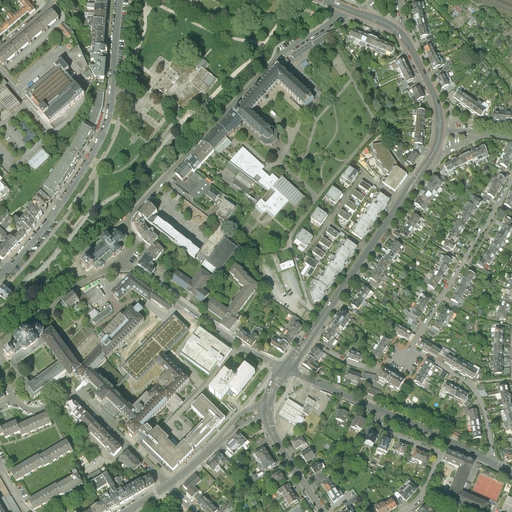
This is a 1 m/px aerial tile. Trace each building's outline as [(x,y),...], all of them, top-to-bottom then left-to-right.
[(25,0),(16,0),(24,9),(14,17),(11,14),(7,17),(10,21),(0,28),(0,36),(11,27),(24,16),(28,13),(30,16),(35,11),(27,2),(25,0)] [(108,7),(95,6),(87,5),(87,9),(95,10),(95,12),(107,13),(107,10),(108,7)] [(458,6),(452,13),(457,16),(462,10),(458,6)] [(46,17),(39,23),(45,31),(60,19),(53,12),(46,17)] [(107,13),(95,12),(94,16),(94,17),(94,21),(106,22),(106,18),(107,13)] [(106,22),(94,21),(92,21),(91,29),(93,29),(105,30),(106,27),(106,22)] [(478,29),(481,27),(476,21),(473,24),(478,29)] [(32,29),(25,35),(31,43),(45,31),(39,23),(32,29)] [(70,30),(64,25),(59,29),(62,32),(61,33),(64,36),(65,37),(66,37),(68,40),(74,36),(72,32),(70,30)] [(348,40),(354,42),(355,38),(358,30),(353,28),(348,40)] [(105,30),(93,29),(91,47),(104,48),(105,38),(105,30)] [(364,33),(358,30),(355,38),(354,42),(359,44),(360,42),(364,33)] [(426,37),(425,36),(427,36),(426,30),(418,32),(420,39),(426,37)] [(364,33),(360,42),(362,43),(363,41),(365,42),(369,35),(364,33)] [(18,41),(10,47),(17,54),(31,43),(25,35),(18,41)] [(323,36),(312,43),(316,51),(327,44),(323,36)] [(376,46),(379,39),(373,37),(370,44),(376,46)] [(379,39),(376,46),(381,48),(384,41),(379,39)] [(389,43),(384,41),(381,48),(379,52),(384,54),(386,50),(389,43)] [(394,45),(389,43),(386,50),(391,52),(394,45)] [(430,45),(422,49),(425,54),(432,50),(430,45)] [(3,52),(0,55),(0,63),(3,66),(17,54),(10,47),(3,52)] [(107,54),(107,48),(104,48),(91,47),(91,57),(106,59),(107,54)] [(79,49),(68,58),(82,74),(88,69),(79,49)] [(435,55),(432,50),(425,54),(427,59),(435,55)] [(437,60),(435,55),(427,59),(430,64),(437,60)] [(106,59),(91,57),(91,62),(95,63),(94,64),(96,65),(96,69),(89,68),(96,80),(105,81),(105,77),(106,71),(106,66),(106,59)] [(179,57),(170,69),(181,76),(178,80),(164,98),(175,106),(176,104),(181,108),(185,103),(189,107),(201,91),(205,95),(217,79),(204,70),(208,63),(203,60),(196,70),(179,57)] [(391,71),(398,67),(406,63),(403,58),(397,62),(388,66),(391,71)] [(440,58),(437,60),(430,64),(432,69),(440,65),(440,67),(441,66),(444,65),(440,58)] [(306,60),(300,64),(305,71),(311,67),(306,60)] [(81,84),(62,63),(56,69),(58,71),(27,99),(52,127),(85,97),(77,88),(81,84)] [(401,72),(409,68),(406,63),(398,67),(401,72)] [(219,129),(228,137),(229,136),(231,136),(232,135),(233,133),(243,121),(262,140),(260,142),(265,147),(272,147),(278,140),(278,132),(273,127),(271,130),(252,112),(263,100),(266,100),(268,98),(267,95),(278,84),(306,108),(314,98),(278,66),(255,91),(226,121),(219,129)] [(337,72),(330,66),(322,74),(331,83),(335,78),(333,76),(337,72)] [(368,71),(372,80),(376,78),(374,75),(377,73),(374,68),(368,71)] [(404,77),(411,73),(409,68),(401,72),(404,77)] [(400,82),(402,86),(407,83),(412,81),(411,80),(414,78),(411,73),(404,77),(405,79),(400,82)] [(443,75),(436,78),(439,84),(445,80),(443,75)] [(448,85),(445,80),(439,84),(441,89),(443,88),(448,85)] [(449,87),(446,89),(448,93),(455,86),(453,82),(452,83),(452,84),(448,86),(449,87)] [(411,97),(422,91),(419,86),(412,90),(413,93),(409,95),(411,97)] [(11,116),(21,107),(6,89),(0,94),(0,102),(1,103),(7,111),(11,116)] [(103,108),(105,92),(97,89),(95,107),(93,107),(89,116),(91,118),(89,126),(95,130),(99,122),(101,115),(103,108)] [(411,97),(413,102),(419,99),(425,97),(422,91),(411,97)] [(453,98),(458,101),(463,94),(458,91),(453,98)] [(467,98),(463,94),(458,101),(462,104),(467,98)] [(462,104),(467,107),(471,101),(467,98),(462,104)] [(476,104),(471,101),(467,107),(471,111),(476,104)] [(471,111),(476,114),(480,107),(476,104),(471,111)] [(485,110),(480,107),(476,114),(480,117),(485,110)] [(0,119),(3,123),(11,116),(7,111),(0,116),(0,119)] [(90,139),(95,130),(89,126),(85,123),(77,138),(87,145),(90,139)] [(24,125),(20,128),(29,139),(33,136),(24,125)] [(228,137),(219,129),(212,137),(204,144),(214,152),(218,155),(230,142),(227,138),(228,137)] [(36,139),(33,136),(29,139),(23,144),(27,148),(36,139)] [(82,155),(87,145),(77,138),(69,151),(80,158),(82,155)] [(393,151),(399,160),(401,155),(404,145),(394,141),(393,151)] [(378,183),(394,193),(406,175),(398,169),(399,167),(386,147),(384,147),(384,143),(371,145),(372,151),(374,151),(376,155),(374,156),(376,162),(378,161),(381,165),(379,166),(383,171),(384,170),(387,172),(378,183)] [(194,155),(191,158),(202,166),(204,163),(214,152),(204,144),(194,155)] [(415,144),(414,151),(416,152),(421,154),(424,146),(423,144),(415,144)] [(484,146),(479,148),(482,154),(488,152),(484,146)] [(265,167),(243,147),(229,164),(239,170),(242,173),(255,182),(268,192),(270,189),(275,193),(266,203),(261,200),(255,206),(264,213),(267,210),(275,217),(289,201),(296,207),(305,198),(283,177),(279,181),(273,174),(270,177),(262,170),(265,167)] [(479,148),(474,150),(477,157),(482,154),(479,148)] [(79,160),(80,158),(69,151),(68,150),(61,163),(72,171),(79,160)] [(474,150),(469,153),(472,159),(477,157),(474,150)] [(51,161),(43,151),(27,164),(35,174),(51,161)] [(412,153),(407,161),(413,166),(419,158),(415,155),(412,153)] [(469,153),(464,155),(467,162),(472,159),(469,153)] [(464,155),(459,158),(462,164),(467,162),(464,155)] [(202,166),(191,158),(185,166),(192,173),(194,174),(202,166)] [(459,158),(454,160),(457,167),(462,164),(459,158)] [(496,165),(500,167),(505,171),(507,168),(501,165),(504,160),(501,158),(496,165)] [(454,160),(449,163),(452,169),(457,167),(454,160)] [(504,160),(501,165),(507,168),(510,164),(504,160)] [(406,163),(403,166),(408,170),(409,172),(413,166),(407,161),(406,163)] [(72,171),(61,163),(44,188),(55,196),(63,185),(69,177),(72,171)] [(449,163),(444,165),(445,167),(446,170),(447,172),(452,169),(449,163)] [(239,170),(229,164),(226,169),(235,175),(239,170)] [(176,175),(184,181),(192,173),(185,166),(176,175)] [(348,180),(355,171),(351,168),(344,177),(348,180)] [(355,171),(348,180),(352,184),(359,174),(355,171)] [(255,182),(242,173),(235,181),(249,190),(255,182)] [(194,174),(190,179),(195,182),(199,178),(194,174)] [(434,176),(430,181),(437,185),(440,180),(434,176)] [(499,176),(496,181),(503,185),(506,180),(499,176)] [(209,178),(205,182),(211,186),(214,182),(209,178)] [(204,180),(189,196),(194,200),(199,200),(204,195),(210,189),(211,186),(205,182),(204,180)] [(249,190),(235,181),(230,188),(255,206),(261,200),(257,197),(255,200),(249,196),(251,192),(249,190)] [(430,181),(427,185),(433,190),(437,185),(430,181)] [(496,181),(493,185),(500,189),(503,185),(496,181)] [(361,195),(365,198),(372,188),(362,182),(359,187),(363,190),(361,195)] [(0,204),(9,197),(0,185),(0,204)] [(427,185),(424,190),(430,194),(433,190),(427,185)] [(493,185),(490,190),(497,194),(500,189),(493,185)] [(331,201),(339,190),(334,187),(327,197),(331,201)] [(53,200),(55,196),(44,188),(41,192),(51,202),(53,200)] [(210,189),(204,195),(214,203),(217,199),(219,196),(210,189)] [(339,190),(331,201),(336,204),(343,193),(339,190)] [(424,190),(421,194),(428,198),(430,194),(424,190)] [(490,190),(487,195),(492,198),(494,199),(497,194),(490,190)] [(48,208),(51,202),(41,192),(34,201),(36,203),(33,205),(33,206),(43,214),(48,208)] [(365,198),(361,195),(356,192),(352,197),(357,201),(354,205),(359,208),(365,198)] [(379,193),(374,201),(375,202),(383,207),(384,208),(386,205),(389,201),(389,200),(379,193)] [(219,196),(217,199),(222,202),(224,200),(226,202),(228,198),(221,194),(219,196)] [(421,194),(418,199),(424,203),(428,198),(421,194)] [(478,195),(475,199),(479,201),(479,200),(485,203),(487,200),(483,198),(478,195)] [(473,197),(470,202),(476,206),(479,208),(482,203),(479,201),(475,199),(473,197)] [(418,199),(414,204),(421,208),(424,203),(418,199)] [(511,202),(506,199),(503,204),(510,208),(511,204),(511,202)] [(224,200),(222,202),(218,208),(220,210),(218,213),(225,218),(230,211),(232,213),(235,208),(226,202),(224,200)] [(374,201),(371,206),(380,212),(380,213),(382,211),(382,210),(384,208),(383,207),(375,202),(374,201)] [(359,208),(354,205),(349,202),(345,207),(350,210),(347,215),(352,218),(359,208)] [(470,202),(467,207),(474,211),(476,206),(470,202)] [(157,213),(147,204),(137,215),(147,223),(151,225),(195,259),(200,252),(159,221),(157,223),(152,219),(157,213)] [(40,220),(43,214),(33,206),(29,210),(27,208),(24,210),(27,213),(37,223),(40,220)] [(371,206),(367,211),(368,211),(369,212),(377,217),(377,218),(379,215),(380,214),(380,213),(380,212),(371,206)] [(467,207),(464,212),(471,216),(474,211),(467,207)] [(317,222),(324,212),(319,209),(312,219),(317,222)] [(0,224),(2,222),(2,221),(8,215),(6,211),(0,217),(0,224)] [(367,211),(364,216),(365,217),(373,222),(374,223),(376,220),(377,218),(377,217),(369,212),(368,211),(367,211)] [(324,212),(317,222),(321,226),(329,216),(324,212)] [(352,218),(347,215),(342,212),(339,217),(343,220),(340,225),(345,229),(352,218)] [(464,212),(461,216),(468,221),(471,216),(464,212)] [(37,223),(27,213),(20,220),(31,231),(34,227),(37,223)] [(415,214),(411,219),(417,224),(419,221),(421,219),(416,215),(415,214)] [(134,231),(135,233),(147,223),(137,215),(134,220),(132,223),(132,228),(134,231)] [(364,216),(360,221),(361,221),(370,227),(370,228),(371,226),(372,225),(374,223),(373,222),(365,217),(364,216)] [(461,216),(458,221),(465,225),(468,221),(461,216)] [(28,233),(31,231),(20,220),(16,217),(12,221),(17,225),(16,227),(19,230),(18,231),(19,233),(21,231),(23,233),(26,236),(28,233)] [(502,222),(504,224),(509,226),(511,221),(505,217),(502,222)] [(411,219),(408,224),(414,228),(417,224),(411,219)] [(360,221),(357,226),(358,226),(366,232),(367,232),(369,230),(370,228),(370,227),(361,221),(360,221)] [(458,221),(455,226),(462,230),(465,225),(458,221)] [(147,223),(135,233),(136,234),(142,241),(150,234),(146,231),(151,225),(147,223)] [(408,224),(404,228),(410,233),(414,228),(408,224)] [(504,225),(502,228),(508,232),(511,228),(509,226),(504,224),(504,225)] [(10,225),(3,231),(7,234),(9,232),(13,235),(18,231),(10,225)] [(352,233),(361,240),(362,240),(364,236),(367,232),(366,232),(358,226),(357,226),(352,233)] [(455,226),(452,230),(459,235),(462,230),(455,226)] [(17,245),(19,243),(14,239),(11,236),(8,238),(6,235),(7,234),(3,231),(0,228),(0,235),(13,249),(14,247),(17,245)] [(404,228),(401,233),(404,236),(407,238),(408,236),(410,233),(404,228)] [(502,228),(499,233),(506,237),(508,232),(502,228)] [(328,242),(333,245),(339,235),(330,229),(326,234),(331,237),(328,242)] [(452,230),(450,235),(456,239),(459,235),(452,230)] [(19,233),(14,239),(19,243),(24,238),(26,236),(23,233),(21,231),(19,233)] [(150,234),(142,241),(145,243),(152,249),(155,244),(158,241),(154,238),(155,236),(154,235),(154,232),(152,231),(150,234)] [(302,243),(309,234),(304,231),(297,240),(302,243)] [(84,265),(82,267),(87,273),(88,273),(93,268),(96,272),(96,271),(96,272),(97,272),(100,269),(100,270),(101,270),(105,266),(105,265),(113,258),(114,258),(115,258),(122,252),(122,251),(127,246),(126,245),(127,245),(128,239),(122,232),(116,232),(115,232),(109,237),(108,236),(107,236),(101,242),(101,243),(92,251),(92,250),(91,250),(87,254),(87,255),(85,257),(85,258),(87,262),(86,263),(86,262),(83,264),(84,265)] [(499,233),(496,238),(503,242),(506,237),(499,233)] [(309,234),(302,243),(307,247),(313,237),(309,234)] [(0,246),(8,254),(9,253),(11,250),(13,249),(0,235),(0,240),(3,243),(0,246)] [(450,235),(447,240),(454,244),(456,239),(450,235)] [(223,238),(203,264),(219,276),(239,249),(223,238)] [(495,240),(493,243),(500,247),(503,242),(496,238),(495,240)] [(333,245),(328,242),(323,239),(319,244),(324,248),(321,252),(326,255),(333,245)] [(344,245),(354,252),(358,246),(348,240),(344,245)] [(447,247),(447,248),(447,249),(446,250),(449,252),(451,249),(453,251),(456,245),(454,244),(447,240),(443,246),(446,248),(447,247)] [(403,251),(400,249),(402,246),(396,242),(392,246),(399,251),(402,253),(403,251)] [(492,245),(490,247),(497,251),(500,247),(493,243),(492,245)] [(155,244),(152,249),(151,250),(145,257),(150,259),(154,262),(155,262),(164,251),(155,244)] [(354,252),(344,245),(341,250),(351,257),(354,252)] [(402,253),(399,251),(392,246),(389,251),(396,255),(397,254),(400,256),(402,253)] [(490,247),(487,252),(494,256),(497,251),(490,247)] [(326,255),(321,252),(316,249),(313,254),(317,257),(314,262),(319,265),(326,255)] [(351,257),(341,250),(337,256),(347,262),(351,257)] [(389,251),(386,255),(392,260),(396,255),(389,251)] [(487,252),(485,257),(491,261),(494,256),(487,252)] [(276,254),(272,255),(278,273),(283,271),(295,267),(293,261),(281,265),(276,254)] [(386,255),(383,260),(389,264),(392,260),(386,255)] [(347,262),(337,256),(334,261),(343,268),(347,262)] [(150,259),(145,257),(138,266),(147,273),(151,276),(155,271),(150,267),(154,262),(150,259)] [(445,257),(442,262),(449,266),(452,261),(445,257)] [(485,257),(482,262),(486,264),(489,266),(491,261),(485,257)] [(319,265),(314,262),(309,259),(306,264),(310,267),(307,272),(312,276),(319,265)] [(383,260),(379,264),(386,269),(389,264),(383,260)] [(477,265),(482,268),(483,269),(486,264),(482,262),(480,260),(477,265)] [(343,268),(334,261),(330,266),(340,273),(343,268)] [(442,262),(439,267),(446,271),(449,266),(442,262)] [(379,264),(376,269),(385,275),(388,271),(386,269),(379,264)] [(243,270),(236,265),(230,273),(235,277),(234,279),(239,282),(238,284),(244,288),(227,310),(212,299),(205,308),(223,321),(220,325),(230,332),(238,321),(236,320),(236,319),(238,316),(237,315),(252,294),(253,294),(255,291),(258,285),(246,276),(247,275),(242,271),(243,270)] [(340,273),(330,266),(326,272),(336,278),(340,273)] [(439,267),(436,271),(443,276),(446,271),(439,267)] [(376,269),(373,273),(382,280),(385,275),(376,269)] [(158,281),(163,284),(171,273),(166,270),(158,281)] [(177,272),(171,280),(186,291),(191,294),(196,298),(202,302),(208,294),(202,290),(211,277),(201,270),(192,283),(177,272)] [(435,274),(433,276),(440,280),(443,276),(436,271),(435,274)] [(468,271),(465,276),(472,280),(475,276),(468,271)] [(336,278),(326,272),(323,277),(333,284),(336,278)] [(373,273),(369,278),(372,280),(379,285),(383,281),(382,280),(373,273)] [(148,289),(130,276),(127,280),(112,295),(120,302),(124,298),(127,294),(131,291),(132,290),(149,303),(151,300),(168,312),(173,308),(173,307),(173,306),(172,306),(156,294),(148,289)] [(433,276),(431,281),(437,285),(440,280),(433,276)] [(465,276),(462,281),(469,285),(472,280),(465,276)] [(319,282),(329,289),(333,284),(323,277),(319,282)] [(372,280),(369,284),(377,289),(379,285),(372,280)] [(431,281),(428,286),(434,290),(437,285),(431,281)] [(462,281),(459,285),(466,290),(469,285),(462,281)] [(316,288),(325,294),(329,289),(319,282),(316,288)] [(10,291),(2,285),(0,287),(0,294),(6,300),(12,293),(10,291)] [(459,285),(456,290),(463,294),(464,293),(466,290),(459,285)] [(370,298),(373,293),(364,286),(361,291),(367,295),(370,298)] [(79,301),(92,320),(98,316),(95,311),(94,311),(91,308),(105,298),(98,288),(84,298),(79,291),(74,294),(73,294),(78,301),(79,301)] [(316,288),(312,293),(316,303),(322,300),(325,294),(316,288)] [(456,290),(453,295),(460,299),(463,294),(456,290)] [(361,291),(357,296),(364,300),(367,295),(361,291)] [(70,297),(68,299),(79,314),(83,311),(79,307),(77,306),(76,305),(79,302),(78,301),(73,294),(70,297)] [(424,295),(421,300),(428,304),(431,299),(424,295)] [(453,295),(451,299),(452,300),(458,304),(460,299),(453,295)] [(504,295),(502,301),(509,304),(511,298),(504,295)] [(357,296),(354,300),(361,305),(364,300),(357,296)] [(384,296),(379,303),(386,308),(391,301),(384,296)] [(62,303),(68,311),(72,308),(73,310),(73,312),(76,316),(79,314),(68,299),(66,300),(62,303)] [(417,303),(419,305),(425,309),(428,304),(421,300),(420,299),(417,303)] [(354,300),(351,305),(355,308),(358,309),(361,305),(354,300)] [(452,300),(449,305),(457,310),(460,305),(458,304),(452,300)] [(92,323),(96,325),(113,313),(111,306),(108,305),(106,306),(108,308),(98,316),(92,320),(92,323)] [(419,305),(416,309),(422,313),(425,309),(419,305)] [(500,306),(499,312),(506,315),(507,312),(506,311),(507,309),(500,306)] [(168,439),(158,429),(154,433),(146,425),(165,405),(176,395),(189,380),(164,356),(156,364),(167,375),(162,380),(156,386),(158,388),(149,397),(147,395),(146,396),(144,398),(145,398),(138,404),(137,406),(137,405),(133,409),(132,409),(129,406),(128,407),(120,399),(121,399),(121,398),(122,397),(117,393),(116,392),(114,391),(115,389),(107,382),(108,381),(97,371),(106,361),(114,353),(144,321),(138,316),(143,311),(138,307),(134,312),(131,309),(122,319),(120,317),(101,336),(102,337),(100,338),(99,340),(94,336),(93,336),(84,327),(66,345),(74,356),(74,357),(79,362),(77,363),(82,369),(74,375),(74,376),(79,381),(81,379),(83,381),(85,379),(87,380),(89,382),(99,392),(94,397),(98,401),(103,405),(107,400),(120,412),(131,423),(127,428),(135,436),(137,433),(140,437),(145,441),(143,444),(173,473),(179,467),(177,466),(178,465),(179,464),(180,465),(194,451),(193,450),(185,442),(176,450),(172,446),(167,441),(168,439)] [(443,307),(440,312),(447,316),(450,311),(443,307)] [(406,309),(403,311),(409,318),(416,323),(419,318),(412,314),(416,309),(413,308),(410,313),(406,309)] [(422,313),(416,309),(412,314),(419,318),(419,319),(422,313)] [(340,312),(338,315),(344,319),(348,314),(341,310),(340,312)] [(440,312),(437,317),(444,321),(447,316),(440,312)] [(338,315),(335,319),(341,323),(344,319),(338,315)] [(174,316),(122,369),(128,375),(130,377),(137,384),(137,383),(149,371),(156,364),(164,356),(188,331),(174,316)] [(292,328),(298,332),(301,327),(300,326),(300,325),(298,323),(300,320),(294,316),(288,325),(292,328)] [(407,323),(412,326),(413,324),(417,326),(418,324),(416,323),(409,318),(406,316),(404,320),(407,323)] [(437,317),(434,321),(441,326),(444,321),(437,317)] [(335,319),(332,323),(338,328),(340,326),(341,323),(335,319)] [(434,321),(431,326),(438,331),(441,326),(434,321)] [(332,323),(329,328),(335,332),(338,328),(332,323)] [(412,326),(408,331),(412,334),(417,326),(413,324),(412,326)] [(288,325),(285,330),(289,332),(295,337),(296,337),(298,335),(297,335),(296,334),(298,332),(292,328),(288,325)] [(394,332),(399,335),(403,328),(398,325),(394,332)] [(8,359),(9,360),(14,356),(15,357),(23,352),(23,353),(24,353),(25,354),(26,354),(27,353),(38,345),(38,344),(39,344),(39,343),(38,342),(37,341),(42,337),(43,337),(43,336),(44,335),(44,334),(44,333),(44,332),(43,331),(43,330),(42,329),(41,329),(41,328),(40,328),(39,327),(38,327),(38,328),(37,328),(36,328),(35,328),(34,329),(33,330),(31,332),(30,331),(29,330),(30,330),(29,330),(28,330),(27,330),(27,331),(26,331),(23,333),(20,336),(19,336),(16,338),(17,338),(16,338),(16,339),(15,339),(15,340),(15,341),(15,342),(16,342),(16,343),(14,345),(13,344),(12,345),(12,346),(10,347),(8,348),(9,348),(9,349),(10,350),(5,353),(6,353),(5,354),(5,355),(8,359)] [(255,327),(249,336),(250,337),(253,334),(258,337),(260,334),(262,336),(264,331),(258,327),(257,329),(255,327)] [(218,342),(199,328),(184,350),(180,355),(209,376),(218,363),(216,362),(220,357),(223,360),(227,355),(230,351),(218,342)] [(329,328),(325,332),(332,337),(335,332),(329,328)] [(399,335),(404,338),(408,331),(403,328),(399,335)] [(37,341),(38,342),(39,343),(43,340),(46,338),(49,342),(57,336),(52,329),(44,335),(43,336),(43,337),(42,337),(37,341)] [(241,330),(237,337),(244,342),(249,336),(241,330)] [(285,330),(282,334),(286,337),(292,341),(293,342),(293,341),(296,337),(295,337),(289,332),(285,330)] [(404,338),(408,340),(412,334),(408,331),(404,338)] [(325,332),(322,337),(328,342),(332,337),(325,332)] [(59,363),(68,374),(70,378),(74,375),(82,369),(77,363),(59,338),(61,337),(60,335),(59,334),(57,336),(49,342),(46,338),(43,340),(46,344),(45,344),(46,345),(59,363)] [(249,336),(244,342),(252,347),(256,341),(258,337),(253,334),(250,337),(249,336)] [(282,334),(279,339),(282,341),(289,346),(290,343),(291,344),(293,342),(292,341),(286,337),(282,334)] [(385,336),(382,341),(389,345),(392,341),(385,336)] [(328,342),(327,343),(331,345),(335,340),(332,337),(328,342)] [(39,343),(38,342),(39,343),(39,344),(38,344),(38,345),(27,353),(26,354),(29,357),(46,345),(45,344),(46,344),(43,340),(39,343)] [(274,340),(270,345),(277,349),(283,354),(288,347),(289,346),(282,341),(281,343),(278,341),(277,342),(274,340)] [(422,340),(418,347),(423,350),(427,343),(422,340)] [(386,350),(389,345),(382,341),(379,346),(386,350)] [(432,346),(427,343),(423,350),(428,353),(432,346)] [(379,346),(376,351),(383,355),(386,350),(379,346)] [(440,352),(432,346),(428,353),(436,358),(439,354),(440,352)] [(322,352),(315,347),(311,352),(318,357),(322,352)] [(356,352),(351,350),(348,359),(353,361),(356,352)] [(318,357),(311,352),(310,351),(307,356),(308,357),(315,361),(317,363),(320,358),(318,357)] [(380,360),(383,355),(376,351),(373,356),(380,360)] [(16,366),(17,366),(29,357),(26,354),(25,354),(24,353),(23,353),(23,352),(15,357),(14,356),(9,360),(10,361),(12,360),(14,363),(16,366)] [(361,354),(356,352),(353,361),(358,362),(361,354)] [(446,358),(443,362),(448,366),(452,359),(455,355),(450,352),(446,358)] [(314,363),(315,361),(308,357),(303,365),(306,367),(317,374),(320,370),(319,369),(316,367),(317,365),(314,363)] [(457,361),(452,359),(448,366),(453,368),(457,361)] [(116,392),(117,393),(126,384),(122,380),(123,378),(106,361),(97,371),(108,381),(107,382),(115,389),(114,391),(116,392)] [(427,361),(423,367),(430,371),(434,365),(427,361)] [(462,364),(457,361),(453,368),(458,371),(462,364)] [(26,387),(30,384),(17,366),(16,366),(14,363),(10,365),(26,387)] [(25,388),(33,400),(65,376),(68,374),(59,363),(30,384),(26,387),(25,388)] [(466,367),(462,364),(458,371),(462,374),(466,367)] [(251,378),(255,373),(244,365),(234,379),(231,376),(231,377),(224,372),(209,391),(214,395),(220,400),(229,389),(237,396),(241,391),(251,378)] [(423,367),(421,371),(427,375),(430,371),(423,367)] [(471,370),(466,367),(462,374),(467,377),(471,370)] [(379,378),(386,383),(391,374),(384,370),(379,378)] [(476,373),(471,370),(467,377),(472,380),(475,374),(476,373)] [(349,371),(347,379),(352,381),(355,373),(349,371)] [(421,371),(418,376),(424,380),(427,375),(421,371)] [(448,375),(441,371),(439,375),(445,379),(448,375)] [(355,373),(352,381),(351,384),(357,386),(360,378),(359,378),(360,375),(355,373)] [(376,376),(364,373),(363,379),(374,382),(376,376)] [(391,374),(386,383),(398,390),(401,385),(403,382),(391,374)] [(422,385),(424,380),(418,376),(415,381),(422,385)] [(379,378),(376,382),(383,387),(386,383),(379,378)] [(87,380),(85,379),(83,381),(80,384),(84,387),(89,382),(87,380)] [(454,387),(449,384),(448,385),(446,384),(444,388),(446,389),(445,391),(450,393),(454,387)] [(506,386),(498,387),(499,391),(500,394),(507,392),(506,386)] [(368,387),(366,393),(379,398),(381,393),(368,387)] [(458,390),(454,387),(450,393),(455,396),(458,390)] [(463,392),(458,390),(455,396),(459,399),(463,392)] [(468,395),(463,392),(459,399),(464,402),(468,395)] [(176,395),(165,405),(173,413),(184,402),(176,395)] [(193,434),(185,442),(193,450),(195,448),(196,449),(201,443),(225,419),(215,410),(203,398),(203,397),(192,408),(205,421),(193,434)] [(306,403),(301,412),(299,416),(297,415),(292,423),(300,428),(305,420),(303,419),(305,415),(308,416),(314,405),(316,403),(307,398),(306,400),(305,402),(306,403)] [(71,416),(72,414),(80,407),(76,403),(73,402),(70,400),(66,404),(71,416)] [(120,412),(107,400),(103,405),(101,407),(114,419),(120,412)] [(279,416),(288,421),(293,425),(298,417),(299,417),(304,410),(297,406),(288,400),(279,416)] [(72,414),(80,422),(88,414),(80,407),(72,414)] [(339,411),(337,416),(335,420),(342,422),(341,426),(344,427),(345,423),(344,423),(345,420),(347,420),(348,418),(348,417),(347,417),(348,414),(346,413),(347,413),(344,412),(339,411)] [(25,423),(18,426),(20,432),(22,436),(27,434),(33,431),(40,428),(47,426),(51,424),(47,414),(39,417),(25,423)] [(89,430),(96,422),(88,414),(80,422),(89,430)] [(350,427),(356,430),(357,428),(361,430),(365,421),(360,419),(360,418),(357,417),(357,418),(356,417),(355,421),(353,421),(350,427)] [(9,425),(1,428),(3,434),(5,438),(9,436),(16,433),(20,432),(18,426),(16,422),(9,425)] [(88,431),(103,446),(112,438),(96,422),(89,430),(88,431)] [(463,433),(452,428),(450,434),(461,439),(463,433)] [(247,440),(238,432),(232,438),(239,444),(241,447),(244,444),(247,440)] [(370,447),(373,448),(377,436),(369,432),(368,435),(365,441),(372,444),(370,447)] [(299,448),(305,444),(300,436),(291,442),(296,450),(299,448)] [(145,441),(140,437),(138,439),(136,442),(143,448),(146,451),(161,466),(167,472),(171,475),(173,473),(143,444),(145,441)] [(112,438),(103,446),(114,456),(122,448),(112,438)] [(228,448),(232,452),(239,444),(232,438),(225,446),(228,448)] [(386,453),(387,454),(392,442),(390,441),(390,440),(387,439),(387,440),(382,438),(378,450),(377,452),(385,455),(386,453)] [(46,452),(39,456),(44,465),(45,466),(73,450),(67,440),(60,444),(46,452)] [(299,448),(301,451),(308,446),(306,443),(305,444),(299,448)] [(395,452),(396,452),(404,455),(407,447),(399,444),(396,450),(395,452)] [(263,448),(254,454),(259,463),(269,456),(263,448)] [(310,450),(301,456),(306,463),(315,457),(310,450)] [(122,463),(133,474),(140,467),(142,465),(128,451),(117,462),(121,465),(122,463)] [(416,461),(419,462),(423,454),(422,453),(419,452),(415,451),(412,458),(412,459),(416,461)] [(447,451),(443,462),(459,469),(446,498),(478,511),(484,511),(488,504),(463,493),(465,489),(463,488),(470,473),(475,463),(471,461),(471,460),(468,459),(468,460),(447,451)] [(218,453),(212,458),(220,466),(226,461),(218,453)] [(424,454),(423,454),(419,462),(422,463),(420,468),(425,470),(428,461),(430,462),(432,459),(430,458),(430,457),(427,455),(424,453),(424,454)] [(18,467),(10,471),(16,481),(44,465),(39,456),(38,455),(30,460),(18,467)] [(269,456),(259,463),(264,470),(269,468),(269,469),(275,465),(269,456)] [(212,458),(206,465),(212,471),(214,470),(215,471),(220,466),(212,458)] [(318,463),(310,468),(315,475),(322,470),(318,463)] [(74,476),(57,486),(62,495),(63,496),(84,484),(76,470),(72,472),(73,474),(74,476)] [(86,478),(89,485),(103,476),(99,470),(86,478)] [(284,479),(280,472),(271,477),(276,484),(284,479)] [(107,474),(103,476),(108,485),(112,492),(121,506),(125,504),(128,501),(121,490),(118,492),(107,474)] [(194,497),(198,493),(199,492),(194,488),(202,481),(196,475),(183,487),(188,492),(186,494),(191,500),(194,497)] [(103,476),(89,485),(94,493),(108,485),(103,476)] [(141,480),(132,486),(138,496),(147,490),(155,485),(150,476),(142,481),(141,480)] [(257,476),(252,479),(255,484),(260,481),(257,476)] [(219,481),(224,485),(227,481),(223,477),(219,481)] [(0,489),(4,497),(9,494),(0,478),(0,489)] [(120,478),(115,479),(121,490),(128,501),(133,498),(138,496),(132,486),(126,489),(120,478)] [(330,481),(329,480),(328,479),(324,482),(323,481),(320,484),(321,485),(322,486),(327,494),(335,489),(334,488),(337,486),(333,480),(330,481)] [(412,485),(409,482),(406,485),(407,487),(405,490),(411,496),(417,490),(412,485)] [(36,496),(28,500),(34,511),(62,495),(57,486),(56,484),(48,489),(36,496)] [(288,485),(278,492),(280,496),(281,495),(283,499),(292,492),(288,485)] [(434,493),(442,496),(444,491),(436,488),(434,493)] [(335,489),(327,494),(331,501),(332,502),(333,504),(338,501),(338,500),(343,497),(343,496),(339,490),(337,491),(335,489)] [(401,490),(398,494),(400,496),(406,502),(411,496),(405,490),(402,492),(401,490)] [(102,504),(106,511),(110,511),(118,508),(121,506),(112,492),(107,495),(108,496),(100,501),(102,504)] [(292,492),(283,499),(289,506),(298,500),(292,492)] [(19,511),(11,496),(11,497),(9,494),(4,497),(13,511),(19,511)] [(200,503),(205,498),(202,494),(200,496),(197,499),(200,503)] [(4,496),(0,498),(0,505),(3,511),(13,511),(4,497),(4,496)] [(395,496),(392,498),(394,500),(399,506),(401,505),(397,500),(395,496)] [(511,511),(511,499),(507,497),(500,511),(511,511)] [(205,511),(212,505),(205,498),(200,503),(198,504),(205,511)] [(385,504),(389,511),(397,508),(392,500),(385,504)] [(219,511),(223,511),(229,507),(226,503),(221,507),(223,509),(219,511)]
